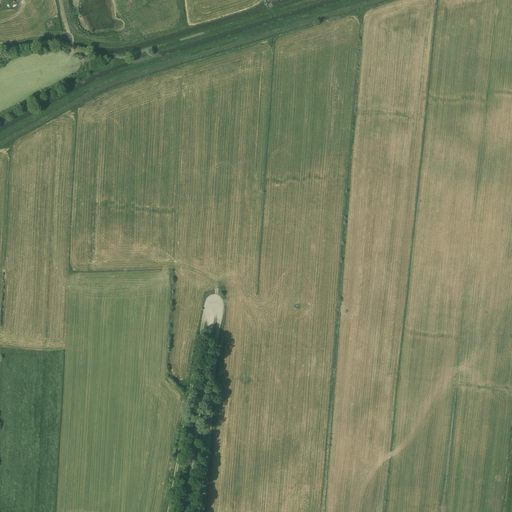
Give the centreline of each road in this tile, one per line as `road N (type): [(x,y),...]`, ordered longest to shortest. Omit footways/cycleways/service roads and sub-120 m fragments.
road 1 (unclassified): [(186,511),(214,302),(220,309),(202,511)]
road 2 (track): [(356,0),(110,76),(0,136)]
road 3 (track): [(70,50),(125,57),(312,0)]
road 4 (track): [(214,302),(205,315),(169,511)]
